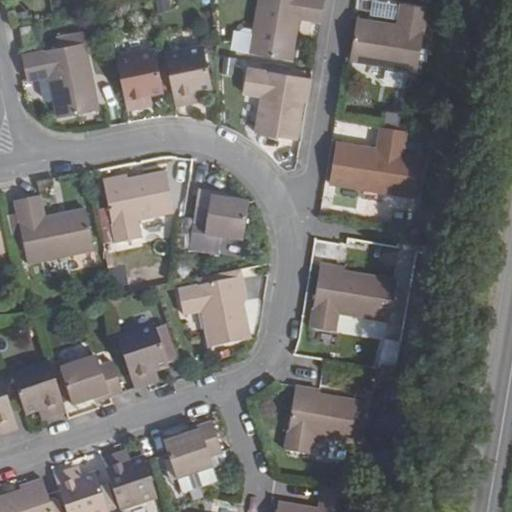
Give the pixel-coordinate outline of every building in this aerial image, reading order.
[(292,61),(299,19),(322,23),(326,0),(260,0),(255,37),(252,55),(292,61)] [(352,60),(418,72),(430,8),(403,3),(400,26),(359,19),(352,60)] [(36,46),(33,27),(21,29),(24,48),(36,46)] [(252,55),(255,37),(239,35),(236,52),(252,55)] [(58,119),(98,110),(86,44),(23,56),(28,82),(50,78),(58,119)] [(205,46),(166,55),(176,107),(193,105),(191,93),(200,91),(213,88),(205,46)] [(157,50),(117,58),(127,111),(143,108),(141,97),(152,95),(165,93),(157,50)] [(235,60),(222,58),(219,73),(232,76),(235,60)] [(298,141),(305,95),(311,96),(314,79),(248,68),(244,94),(263,97),(257,134),(298,141)] [(200,91),(191,93),(193,105),(203,103),(200,91)] [(152,95),(141,97),(143,108),(154,106),(152,95)] [(332,184),(398,196),(409,132),(382,127),(378,149),(339,143),(332,184)] [(118,183),(118,180),(103,183),(115,247),(141,241),(137,222),(172,216),(164,176),(118,183)] [(211,198),(211,195),(198,193),(193,224),(188,253),(216,259),(220,239),(241,243),(248,205),(211,198)] [(43,220),(39,198),(15,203),(27,266),(94,252),(85,213),(43,220)] [(186,266),(176,265),(173,281),(183,283),(186,266)] [(343,274),(343,271),(321,267),(309,331),(334,335),(338,316),(389,324),(396,284),(343,274)] [(242,300),(245,298),(241,280),(179,292),(183,318),(202,314),(208,350),(249,342),(242,300)] [(166,326),(155,330),(167,366),(178,363),(166,326)] [(154,327),(117,340),(134,390),(148,386),(145,376),(154,373),(168,369),(167,366),(155,330),(154,327)] [(61,370),(73,407),(99,398),(108,395),(110,399),(122,395),(111,365),(99,368),(96,359),(61,370)] [(11,376),(25,417),(38,414),(47,410),(50,419),(67,414),(49,363),(11,376)] [(154,373),(145,376),(148,386),(158,383),(154,373)] [(0,429),(2,435),(17,430),(0,379),(0,429)] [(318,397),(319,394),(296,390),(285,452),(310,457),(313,438),(349,444),(356,404),(318,397)] [(366,406),(356,404),(349,444),(360,446),(366,406)] [(47,410),(38,414),(41,422),(50,419),(47,410)] [(222,422),(210,426),(220,455),(231,451),(222,422)] [(200,433),(198,429),(184,434),(185,438),(200,433)] [(126,454),(116,457),(119,466),(129,463),(126,454)] [(116,457),(102,462),(119,511),(122,511),(156,500),(143,459),(129,463),(119,466),(116,457)] [(77,471),(67,474),(70,483),(80,479),(77,471)] [(67,474),(55,478),(65,511),(105,511),(94,475),(80,479),(70,483),(67,474)] [(19,490),(20,494),(0,500),(0,511),(51,511),(49,505),(41,481),(19,490)] [(277,511),(345,511),(349,494),(322,489),(319,511),(279,505),(277,511)] [(61,511),(58,502),(49,505),(51,511),(61,511)]
